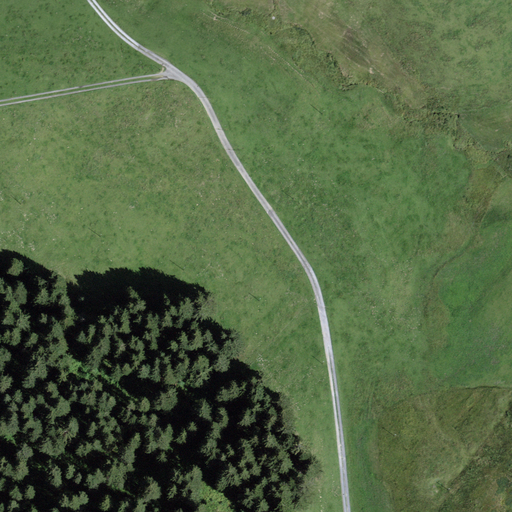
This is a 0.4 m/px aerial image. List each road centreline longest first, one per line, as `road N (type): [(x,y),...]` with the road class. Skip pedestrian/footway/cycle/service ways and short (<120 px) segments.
road 1 (track): [(90,0),(138,48),(198,90),(310,274),(326,334),(346,511)]
road 2 (track): [(0,103),(185,78)]
